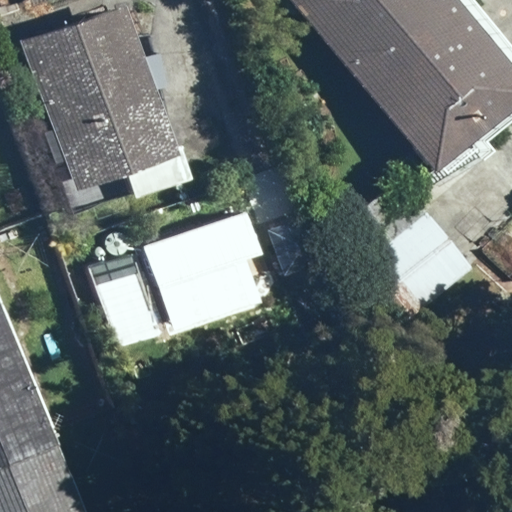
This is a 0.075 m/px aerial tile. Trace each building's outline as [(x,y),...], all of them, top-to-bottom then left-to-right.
[(26,0),(29,9),(58,0),(26,0)] [(292,0),(445,182),(489,145),(487,142),(511,121),(511,47),(472,0),(292,0)] [(124,2),(22,37),(76,190),(125,172),(134,197),(191,177),(180,145),(175,147),(153,85),(161,82),(154,62),(146,64),(124,2)] [(425,210),(368,257),(414,313),(471,267),(425,210)] [(0,300),(0,464),(56,442),(0,300)] [(84,511),(56,442),(0,464),(0,511),(84,511)]
